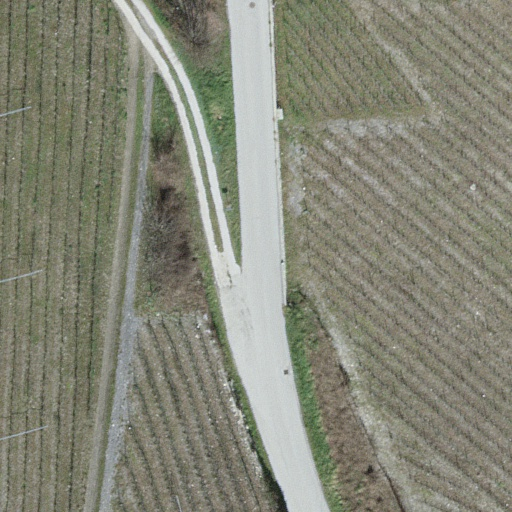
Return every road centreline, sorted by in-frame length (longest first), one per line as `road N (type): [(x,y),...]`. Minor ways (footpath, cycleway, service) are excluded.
road 1 (unclassified): [(263,0),(281,373),(335,511)]
road 2 (track): [(123,511),(148,6)]
road 3 (track): [(281,373),(223,222),(202,112),(142,0)]
